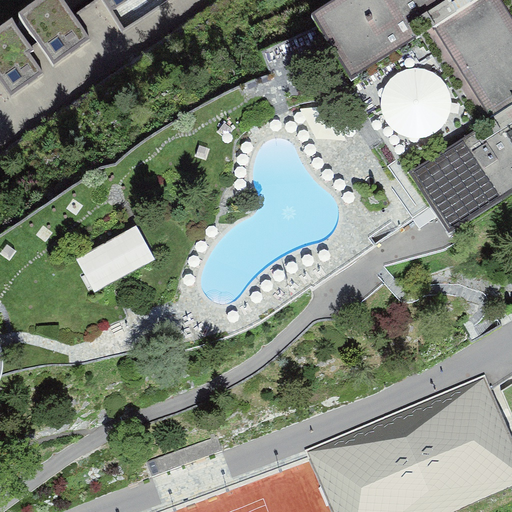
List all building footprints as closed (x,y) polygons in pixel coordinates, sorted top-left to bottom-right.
[(57,0),(25,24),(56,65),(88,41),(57,0)] [(128,0),(102,0),(111,12),(128,0)] [(511,0),(328,0),(311,10),(322,28),(354,77),(420,36),(479,129),(410,172),(450,236),(511,198),(511,0)] [(15,32),(0,44),(0,79),(14,97),(41,75),(28,60),(34,55),(15,32)] [(155,263),(137,230),(75,263),(93,296),(155,263)] [(511,446),(484,378),(306,451),(331,511),(478,511),(511,498),(511,446)] [(215,436),(154,460),(161,476),(221,453),(215,436)]
